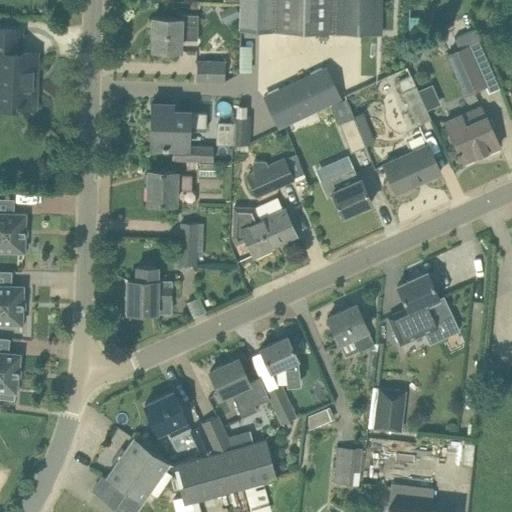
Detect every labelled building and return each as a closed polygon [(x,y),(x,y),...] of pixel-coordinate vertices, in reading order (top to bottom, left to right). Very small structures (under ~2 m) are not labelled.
[(240,0),(240,29),(381,33),(382,0),(240,0)] [(235,4),(226,8),(231,19),(240,15),(235,4)] [(181,18),(153,17),(152,49),(180,50),(181,38),(197,39),(198,13),(181,13),(181,18)] [(0,59),(1,60),(0,82),(0,105),(35,107),(36,84),(31,84),(32,53),(20,52),(21,29),(0,28),(0,59)] [(470,42),(480,38),(476,28),(454,38),(459,49),(448,53),(465,94),(487,85),(470,42)] [(487,48),(495,45),(498,37),(495,29),(481,35),(487,48)] [(196,81),(225,82),(225,61),(197,60),(196,81)] [(265,96),(279,126),(341,97),(328,68),(265,96)] [(397,79),(417,123),(430,117),(411,73),(397,79)] [(332,104),(351,151),(366,145),(347,98),(332,104)] [(154,145),(174,145),(173,159),(212,160),(213,145),(188,145),(188,129),(206,129),(206,111),(189,111),(189,105),(158,105),(158,115),(154,115),(154,145)] [(500,145),(482,106),(446,122),(463,162),(479,155),(478,153),(486,149),(487,151),(500,145)] [(230,143),(250,144),(251,115),(231,114),(230,143)] [(384,165),(396,192),(397,191),(396,189),(424,177),(425,179),(440,172),(429,145),(384,165)] [(248,175),(256,194),(294,178),(294,177),(304,173),(296,151),(283,156),(284,159),(248,175)] [(320,181),(328,196),(328,194),(332,192),(343,215),(372,202),(361,179),(359,180),(353,166),(320,181)] [(193,173),(177,172),(177,171),(149,170),(148,202),(176,203),(176,189),(192,190),(193,173)] [(247,238),(254,255),(271,248),(269,244),(294,232),(295,234),(296,234),(283,203),(257,214),(254,207),(234,206),(233,236),(237,243),(247,238)] [(0,249),(23,251),(22,258),(24,258),(25,213),(0,212),(0,249)] [(203,223),(181,222),(180,238),(198,239),(203,239),(203,223)] [(198,239),(180,238),(180,264),(197,264),(198,239)] [(137,279),(128,279),(127,311),(157,312),(157,300),(171,300),(171,285),(158,285),(158,266),(137,266),(137,279)] [(389,316),(401,343),(438,326),(427,304),(440,298),(427,271),(397,285),(408,308),(389,316)] [(0,285),(0,322),(20,323),(20,331),(21,331),(23,286),(0,285)] [(327,317),(339,342),(353,336),(360,350),(375,343),(356,304),(327,317)] [(297,358),(298,358),(288,335),(260,348),(270,370),(286,363),(289,384),(300,382),(297,358)] [(0,397),(15,399),(20,354),(0,351),(0,397)] [(210,371),(221,395),(231,391),(242,416),(257,409),(255,404),(270,398),(259,374),(249,379),(238,358),(210,371)] [(372,425),(400,429),(405,388),(377,384),(372,425)] [(267,392),(281,422),(296,415),(283,385),(267,392)] [(174,391),(145,405),(145,406),(150,416),(161,440),(190,426),(174,391)] [(309,426),(331,420),(328,408),(306,414),(309,426)] [(201,422),(202,423),(214,452),(231,447),(217,415),(201,422)] [(202,423),(188,429),(200,456),(214,452),(202,423)] [(96,492),(125,511),(134,511),(169,461),(134,437),(125,450),(122,447),(112,461),(116,464),(106,478),(102,475),(93,488),(97,491),(96,492)] [(173,464),(183,502),(276,476),(267,437),(231,447),(214,452),(173,464)] [(333,482),(358,484),(362,448),(336,445),(333,482)] [(435,511),(431,511),(433,488),(389,484),(386,511),(435,511)]
